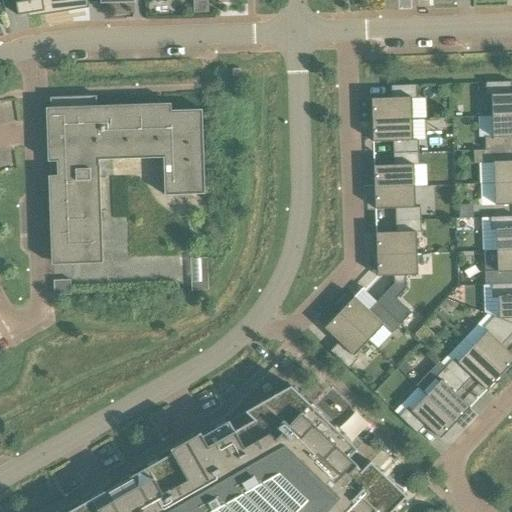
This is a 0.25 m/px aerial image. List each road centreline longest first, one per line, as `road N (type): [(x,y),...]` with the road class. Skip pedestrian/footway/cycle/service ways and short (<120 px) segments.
road 1 (residential): [(260,314),(284,327),(301,324),(352,260),(343,33)]
road 2 (unclassified): [(0,485),(218,360),(260,314)]
road 3 (unclassified): [(260,314),(283,281),(302,212),(298,35)]
road 4 (unclassified): [(32,50),(298,35)]
road 5 (unclassified): [(0,313),(14,339),(46,322),(38,135)]
road 6 (residential): [(511,28),(343,33)]
road 7 (residential): [(511,398),(458,458),(458,495),(474,511)]
